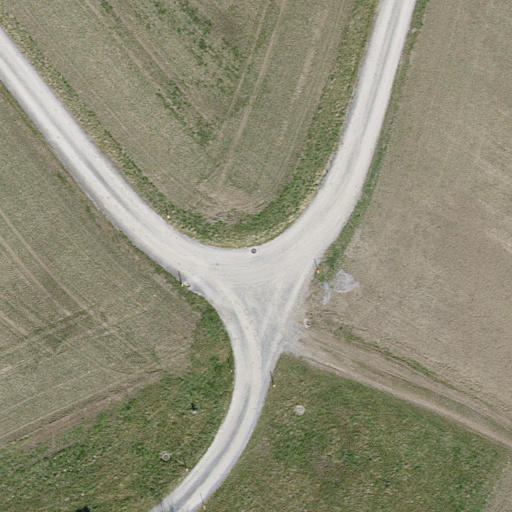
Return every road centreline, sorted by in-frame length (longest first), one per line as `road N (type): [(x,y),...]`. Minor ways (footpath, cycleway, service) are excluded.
road 1 (track): [(0,51),(140,223),(185,259),(240,271),(290,256),(326,216),(353,156),(399,0)]
road 2 (track): [(261,328),(511,437)]
road 3 (track): [(262,268),(261,328),(244,417),(220,461),(172,511)]
